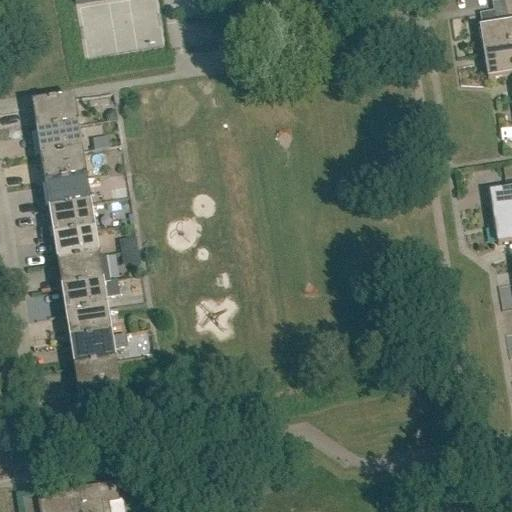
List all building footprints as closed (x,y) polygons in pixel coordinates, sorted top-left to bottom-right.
[(511,27),(508,28),(505,11),(504,4),(492,5),(494,14),(479,16),(482,32),(480,32),(483,57),(511,52),(511,27)] [(511,78),(511,52),(483,57),(487,83),(511,78)] [(37,136),(80,129),(75,103),(33,109),(37,136)] [(41,162),(84,156),(80,129),(37,136),(41,162)] [(45,188),(88,182),(84,156),(41,162),(45,188)] [(50,215),(92,208),(88,182),(45,188),(50,215)] [(495,221),(511,218),(511,185),(505,186),(506,194),(491,196),(495,221)] [(54,241),(96,234),(92,208),(50,215),(54,241)] [(511,218),(495,221),(499,246),(511,243),(511,218)] [(58,267),(100,261),(96,234),(54,241),(58,267)] [(122,257),(138,255),(136,240),(120,243),(122,257)] [(138,255),(122,257),(124,269),(140,267),(138,255)] [(100,261),(58,267),(62,293),(104,287),(110,286),(106,260),(100,261)] [(62,293),(66,319),(108,313),(106,301),(120,299),(118,285),(110,286),(104,287),(62,293)] [(108,313),(66,319),(70,346),(112,339),(108,313)] [(74,372),(116,365),(114,352),(128,350),(125,337),(112,339),(70,346),(74,372)] [(78,398),(120,392),(116,365),(74,372),(78,398)] [(82,425),(125,419),(125,418),(120,392),(78,398),(82,425)] [(147,492),(145,480),(127,483),(129,495),(147,492)] [(40,511),(122,511),(121,503),(117,503),(115,487),(38,499),(40,511)]
